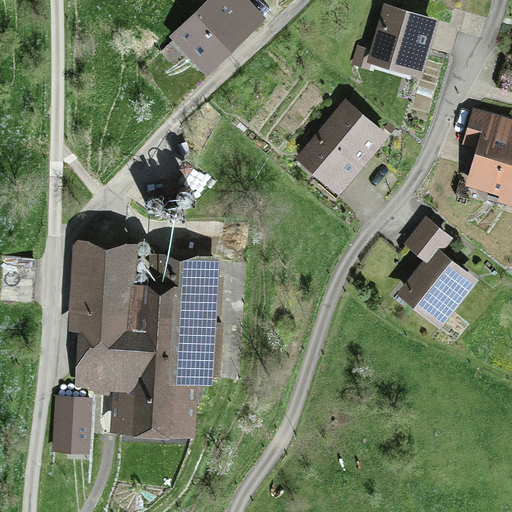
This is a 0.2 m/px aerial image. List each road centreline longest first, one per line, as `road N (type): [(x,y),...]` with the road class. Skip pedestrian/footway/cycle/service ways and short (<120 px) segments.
road 1 (residential): [(235,511),(292,421),(344,267),(412,182),(501,0)]
road 2 (track): [(156,511),(184,484),(216,396)]
